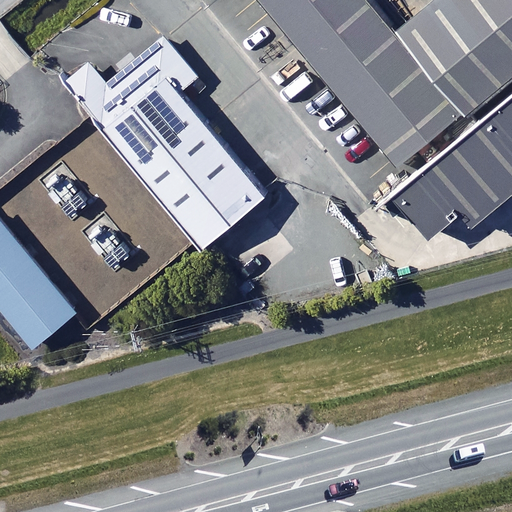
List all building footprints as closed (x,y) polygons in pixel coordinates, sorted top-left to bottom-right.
[(253,0),(405,182),(478,122),(401,29),(376,0),(253,0)] [(511,94),(511,0),(436,0),(401,29),(478,122),(511,94)] [(280,202),(160,56),(100,105),(208,235),(220,251),(280,202)] [(511,110),(408,196),(454,250),(511,202),(511,110)] [(88,325),(5,221),(0,225),(0,296),(48,357),(88,325)]
